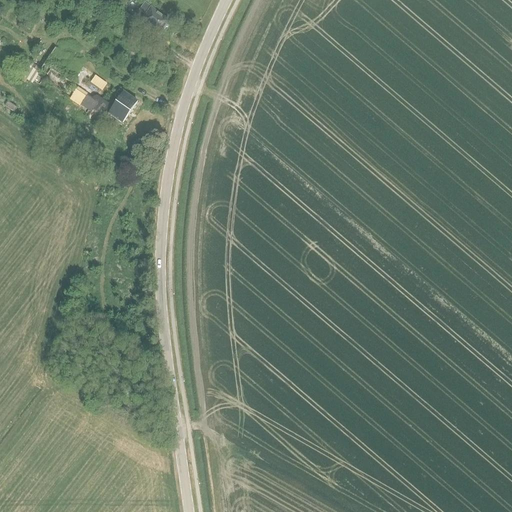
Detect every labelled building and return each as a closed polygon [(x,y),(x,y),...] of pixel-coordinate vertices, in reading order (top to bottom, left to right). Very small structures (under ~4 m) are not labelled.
[(131,14),(118,4),(111,14),(124,23),(131,14)] [(140,11),(146,15),(140,22),(160,36),(170,22),(151,8),(145,4),(140,11)] [(34,81),(41,70),(33,64),(23,77),(32,83),(34,81)] [(96,75),(91,82),(103,91),(108,84),(96,75)] [(81,105),(88,93),(78,87),(71,100),(81,105)] [(89,95),(82,105),(92,112),(94,110),(106,119),(109,115),(122,124),(137,103),(124,94),(115,107),(98,96),(97,96),(96,96),(95,96),(93,97),(93,98),(89,95)] [(13,113),(16,109),(6,102),(3,106),(13,113)]
